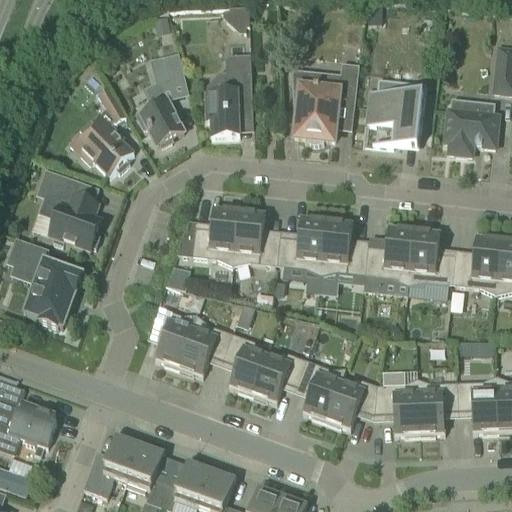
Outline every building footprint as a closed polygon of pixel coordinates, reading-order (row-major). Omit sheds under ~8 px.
[(248,32),(247,13),(228,13),(228,17),(244,32),(248,32)] [(511,96),(511,92),(511,55),(499,55),(495,94),(511,96)] [(147,133),(148,134),(157,152),(160,150),(161,153),(172,147),(170,145),(184,138),(167,106),(172,104),(188,100),(184,80),(179,61),(163,65),(168,84),(144,97),(152,113),(136,121),(144,135),(147,133)] [(252,116),(250,61),(229,62),(226,65),(227,97),(206,98),(206,125),(210,125),(211,143),(239,142),(238,116),(252,116)] [(305,143),(304,147),(306,147),(307,148),(309,149),(311,150),(313,150),(316,150),(318,150),(320,150),(322,149),(323,149),(324,145),(334,146),(338,113),(354,114),(358,71),(341,69),(340,81),(320,78),(318,94),(292,92),(293,117),(297,117),(294,142),(305,143)] [(405,134),(420,136),(422,116),(425,91),(378,86),(376,99),(378,99),(376,112),(368,111),(366,130),(393,133),(391,149),(403,150),(405,134)] [(93,167),(109,183),(116,177),(119,180),(130,169),(127,166),(133,159),(112,138),(116,135),(112,131),(114,129),(115,129),(126,123),(108,94),(97,100),(105,114),(69,150),(90,170),(93,167)] [(469,148),(492,151),(495,119),(493,119),(494,110),(467,107),(465,117),(448,115),(445,140),(453,141),(452,156),(468,158),(469,148)] [(63,248),(90,258),(92,253),(95,254),(99,243),(96,242),(101,226),(94,223),(98,210),(76,202),(81,188),(45,175),(40,191),(43,192),(40,199),(45,201),(39,220),(58,226),(51,244),(57,246),(55,250),(61,252),(63,248)] [(177,261),(192,263),(217,266),(231,272),(239,215),(223,213),(223,215),(212,214),(210,236),(187,233),(177,261)] [(255,217),(239,215),(231,272),(249,269),(275,272),(278,243),(263,241),(265,219),(254,218),(255,217)] [(320,282),(326,225),(310,223),(310,225),(300,223),(297,245),(282,243),(279,272),(304,275),(319,282),(320,282)] [(342,226),(326,225),(320,282),(321,282),(337,278),(362,281),(365,252),(350,251),(352,229),(342,228),(342,226)] [(408,291),(414,234),(398,232),(398,234),(387,233),(385,254),(370,253),(365,295),(380,296),(382,283),(392,285),(406,291),(408,291)] [(429,236),(414,234),(408,291),(409,291),(424,288),(450,291),(453,262),(437,260),(440,239),(429,237),(429,236)] [(494,301),(495,301),(501,244),(485,242),(485,243),(475,242),(472,264),(457,262),(454,291),(479,294),(494,301)] [(45,267),(49,256),(15,244),(8,263),(28,270),(22,285),(35,290),(25,320),(40,325),(39,327),(58,334),(59,332),(62,333),(69,314),(68,313),(73,300),(74,300),(81,281),(45,267)] [(511,244),(501,244),(495,301),(496,301),(511,297),(511,244)] [(276,288),(275,298),(283,299),(284,289),(276,288)] [(163,371),(178,376),(197,322),(196,322),(183,322),(159,314),(149,341),(162,346),(154,366),(164,369),(163,371)] [(221,367),(231,339),(208,331),(199,322),(197,322),(178,376),(193,381),(193,380),(202,383),(210,363),(221,367)] [(252,403),(266,361),(255,357),(258,349),(235,341),(225,368),(236,372),(228,393),(237,396),(237,397),(252,403)] [(460,348),(460,362),(493,362),(493,349),(460,348)] [(278,365),(266,361),(252,403),(266,408),(267,406),(276,410),(284,389),(295,393),(304,366),(281,357),(278,365)] [(346,375),(344,375),(339,374),(330,375),(308,367),(298,395),(309,399),(302,419),(311,422),(310,424),(325,429),(341,388),(346,375)] [(482,440),(497,440),(495,382),(494,382),(482,388),(459,389),(460,418),(471,418),(472,439),(482,439),(482,440)] [(511,386),(509,387),(496,382),(495,382),(497,440),(511,439),(511,386)] [(375,421),(378,392),(355,384),(352,392),(341,388),(325,429),(340,434),(341,433),(350,436),(357,416),(372,421),(375,421)] [(419,443),(417,385),(416,385),(404,391),(378,392),(375,421),(393,420),(394,442),(403,442),(403,443),(419,443)] [(417,385),(419,443),(435,442),(435,441),(444,440),(444,418),(455,418),(454,389),(430,389),(418,385),(417,385)] [(48,441),(52,428),(55,420),(20,408),(25,396),(0,386),(0,452),(13,457),(12,460),(14,461),(20,444),(26,446),(25,450),(34,453),(36,450),(48,454),(52,442),(48,441)] [(114,484),(126,488),(140,451),(118,438),(117,440),(118,440),(116,444),(109,462),(97,458),(83,496),(107,504),(114,484)] [(156,511),(158,511),(166,490),(154,486),(163,461),(164,457),(165,455),(140,451),(126,488),(150,497),(145,508),(156,511)] [(178,494),(166,490),(158,511),(172,511),(175,506),(191,511),(198,511),(211,477),(190,464),(189,466),(187,470),(178,494)] [(0,473),(0,493),(24,502),(31,485),(27,484),(8,477),(0,473)] [(211,477),(198,511),(228,511),(226,511),(234,487),(235,483),(236,483),(236,481),(211,477)] [(252,511),(279,511),(283,502),(261,490),(260,491),(261,492),(259,495),(252,511)] [(283,502),(279,511),(305,511),(307,508),(308,507),(283,502)]
